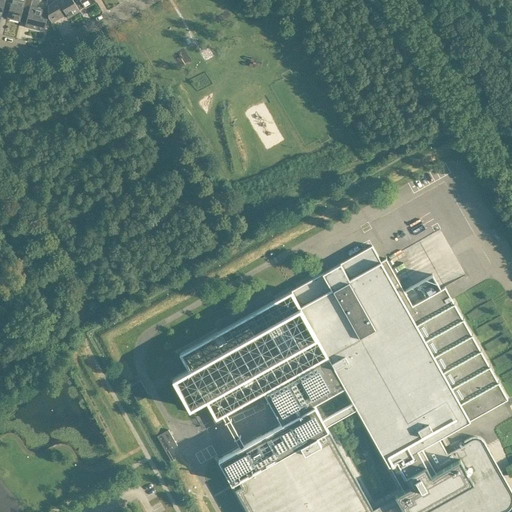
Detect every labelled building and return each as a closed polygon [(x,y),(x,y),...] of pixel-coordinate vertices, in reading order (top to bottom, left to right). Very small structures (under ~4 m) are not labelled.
[(5,0),(4,6),(10,7),(7,18),(20,21),(23,11),(22,11),(25,1),(24,1),(24,0),(5,0)] [(47,18),(41,17),(43,9),(36,8),(38,0),(24,0),(24,1),(25,1),(22,11),(23,11),(29,12),(25,26),(44,31),(47,18)] [(80,11),(79,10),(84,7),(80,0),(58,0),(48,6),(49,17),(52,22),(66,14),(68,17),(80,11)] [(372,245),(176,355),(184,369),(164,380),(181,410),(200,400),(212,421),(263,391),(283,426),(219,459),(232,483),(238,480),(242,485),(235,489),(248,511),(380,511),(399,502),(405,511),(499,511),(505,510),(508,508),(511,504),(511,501),(511,495),(511,492),(483,443),(480,440),(478,439),(474,438),(471,439),(447,453),(439,438),(508,399),(445,287),(413,305),(386,258),(381,261),(372,245)] [(140,380),(129,386),(137,401),(149,395),(140,380)] [(169,430),(157,436),(166,452),(171,461),(173,460),(168,450),(178,445),(169,430)]
